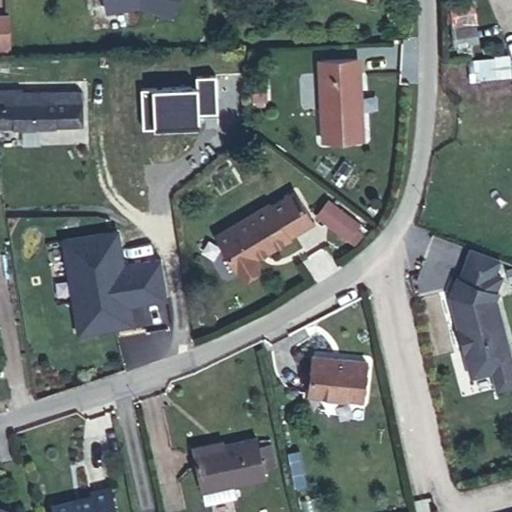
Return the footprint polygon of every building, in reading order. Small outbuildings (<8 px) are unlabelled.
[(103,0),(105,10),(139,5),(170,17),(176,0),(103,0)] [(0,16),(0,43),(10,44),(9,16),(0,16)] [(0,53),(11,53),(10,44),(0,43),(0,53)] [(319,61),(323,142),(363,140),(362,108),(359,108),(358,94),(361,95),(360,74),(357,74),(357,59),(319,61)] [(511,68),(511,59),(475,59),(475,79),(511,78),(511,68)] [(0,91),(0,126),(79,125),(78,93),(22,93),(22,91),(0,91)] [(263,99),(262,91),(252,92),(252,99),(263,99)] [(193,123),(225,122),(225,115),(225,100),(224,92),(192,92),(193,123)] [(235,100),(225,100),(225,115),(235,115),(235,100)] [(289,236),(313,222),(295,192),(271,207),(270,205),(217,237),(240,275),(260,263),(258,258),(291,239),(289,236)] [(317,215),(354,245),(368,227),(331,198),(317,215)] [(498,259),(470,248),(458,278),(456,277),(448,296),(457,329),(461,332),(465,347),(463,351),(469,376),(490,371),(495,389),(511,384),(511,373),(493,299),(496,293),(493,292),(499,277),(492,274),(498,259)] [(363,401),(367,362),(313,357),(309,395),(363,401)] [(223,445),(195,451),(203,491),(234,485),(266,478),(263,468),(259,447),(257,438),(223,445)] [(194,447),(195,451),(223,445),(222,441),(194,447)] [(272,445),(259,447),(263,468),(276,466),(272,445)] [(234,485),(203,491),(206,504),(237,498),(234,485)] [(93,495),(52,506),(53,511),(116,511),(111,489),(93,494),(93,495)]
